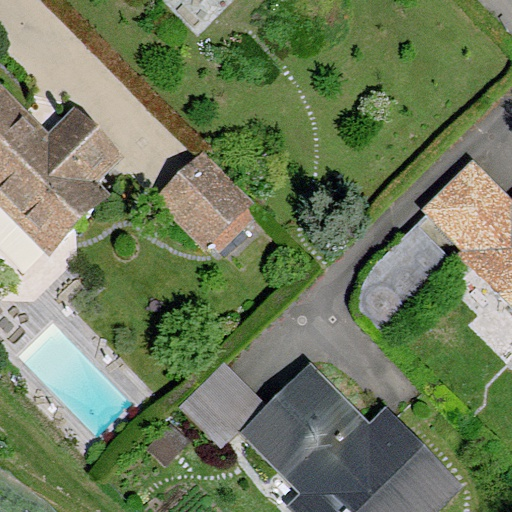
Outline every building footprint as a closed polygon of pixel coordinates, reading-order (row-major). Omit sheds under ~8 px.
[(176,0),(192,15),(207,0),(176,0)] [(0,216),(46,264),(100,211),(112,199),(103,190),(124,169),(74,118),(49,143),(21,115),(0,93),(0,216)] [(176,185),(156,205),(209,257),(252,213),(200,161),(176,185)] [(511,211),(507,216),(466,176),(417,225),(468,274),(459,283),(488,309),(511,333),(511,211)] [(290,511),(448,511),(466,494),(396,423),(384,410),(368,426),(313,370),(242,439),(302,501),(290,511)] [(174,433),(149,455),(169,476),(194,454),(174,433)]
